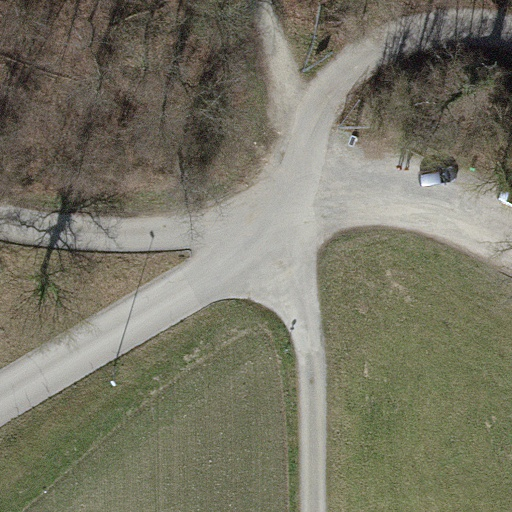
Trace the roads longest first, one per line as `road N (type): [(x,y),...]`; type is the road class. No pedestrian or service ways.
road 1 (residential): [(0,403),(318,193),(306,105),(371,56),(468,25),(511,39)]
road 2 (track): [(312,511),(318,193)]
road 3 (track): [(511,245),(452,203),(318,193)]
